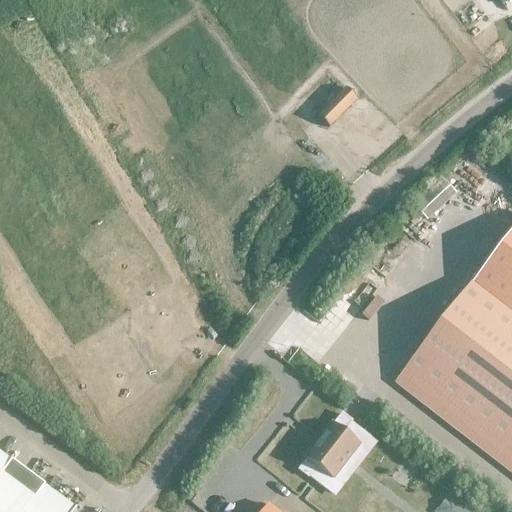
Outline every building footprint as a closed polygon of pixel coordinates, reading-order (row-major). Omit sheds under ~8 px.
[(345,90),(317,118),(328,130),(357,101),(345,90)] [(439,179),(410,206),(427,224),(456,197),(439,179)] [(471,286),(395,384),(511,475),(511,232),(470,286),(471,286)] [(306,461),(298,472),(308,479),(316,468),(332,481),(359,446),(343,433),(351,423),(341,416),(333,426),(332,425),(304,460),(306,461)] [(0,511),(75,511),(26,476),(0,456),(0,511)]
